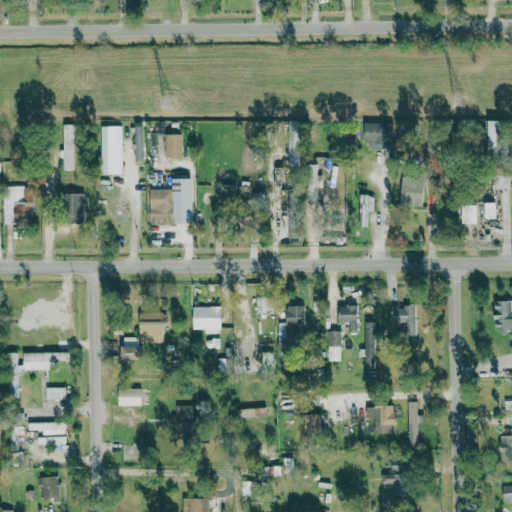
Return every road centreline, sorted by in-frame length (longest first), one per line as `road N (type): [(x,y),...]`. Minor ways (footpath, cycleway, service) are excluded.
road 1 (residential): [(0,26),(511,19)]
road 2 (residential): [(0,266),(511,261)]
road 3 (residential): [(464,511),(459,262)]
road 4 (residential): [(94,511),(87,266)]
